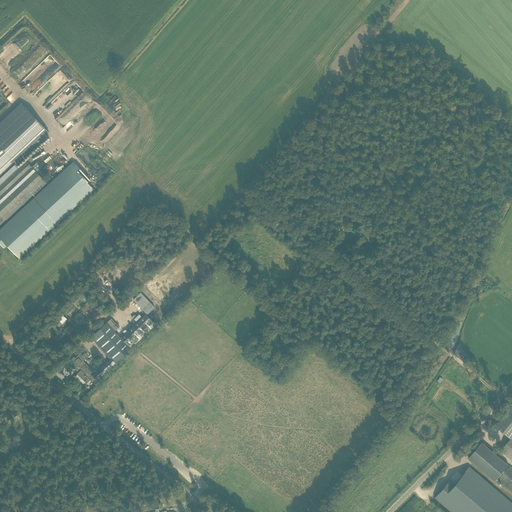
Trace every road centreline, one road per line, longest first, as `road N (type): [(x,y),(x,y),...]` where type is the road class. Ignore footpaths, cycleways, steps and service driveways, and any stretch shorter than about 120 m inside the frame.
road 1 (track): [(407,0),(204,234),(195,236),(153,206),(138,213),(7,341)]
road 2 (unclassified): [(211,511),(0,333)]
road 3 (track): [(7,508),(183,505)]
road 4 (unclassified): [(393,511),(511,384)]
road 5 (track): [(104,427),(7,508)]
